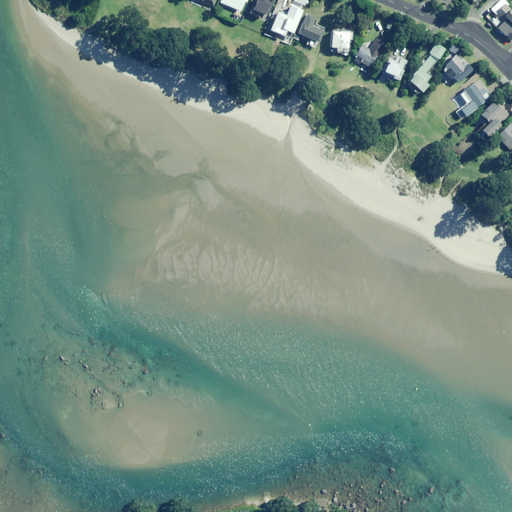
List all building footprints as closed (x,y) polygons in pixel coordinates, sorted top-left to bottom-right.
[(235,10),(241,13),(246,0),(220,0),(219,3),(235,10)] [(252,0),(248,9),(260,15),(262,11),(265,12),(268,4),(267,4),(268,0),(252,0)] [(511,9),(503,0),(500,0),(491,8),(503,21),(496,27),(505,37),(511,37),(511,9)] [(302,9),(291,4),(286,16),(277,13),(269,31),(290,40),(302,9)] [(242,13),(241,13),(235,10),(231,18),(238,21),(242,13)] [(306,15),(297,34),(307,39),(305,43),(314,48),(322,32),(311,26),(314,19),(306,15)] [(351,33),(331,31),(330,48),(336,48),(335,56),(348,57),(349,40),(351,40),(351,33)] [(384,45),(375,40),(369,50),(361,45),(352,61),(360,65),(361,63),(370,68),(384,45)] [(446,50),(436,44),(429,54),(439,60),(446,50)] [(430,56),(405,85),(418,96),(427,85),(425,84),(431,76),(427,72),(436,62),(430,56)] [(455,56),(444,66),(444,73),(440,76),(447,83),(452,79),(457,84),(470,72),(455,56)] [(394,61),(387,59),(382,72),(394,77),(393,79),(399,81),(406,61),(396,57),(394,61)] [(486,92),(478,81),(463,92),(470,101),(460,109),(455,113),(460,120),(485,102),(481,96),(486,92)] [(505,115),(492,102),(479,115),(487,123),(480,131),(487,139),(500,126),(497,124),(505,115)] [(510,152),(511,149),(511,126),(509,124),(496,137),(510,152)]
